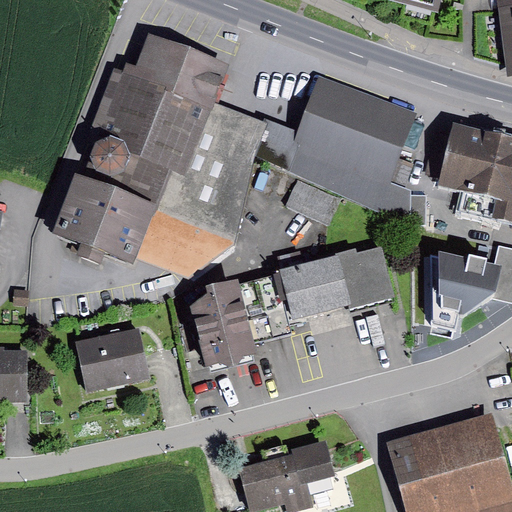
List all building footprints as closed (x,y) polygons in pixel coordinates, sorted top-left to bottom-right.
[(390,0),(437,12),(439,0),(390,0)] [(511,0),(497,0),(499,11),(511,9),(511,0)] [(511,9),(499,11),(503,32),(511,30),(511,9)] [(511,30),(503,32),(506,53),(511,52),(511,30)] [(114,70),(86,143),(170,175),(188,182),(218,105),(233,65),(150,33),(136,69),(127,66),(124,73),(114,70)] [(416,114),(319,77),(297,135),(284,171),(411,226),(411,197),(411,191),(390,185),(416,114)] [(267,124),(218,105),(188,182),(170,175),(153,220),(236,252),(256,158),(267,124)] [(297,135),(267,124),(256,158),(284,171),(297,135)] [(511,141),(455,128),(441,185),(467,191),(462,211),(511,222),(511,141)] [(86,143),(53,236),(81,246),(77,258),(100,267),(105,256),(134,268),(153,220),(170,175),(86,143)] [(298,180),(286,207),(327,224),(339,198),(298,180)] [(426,227),(427,197),(411,197),(411,227),(426,227)] [(511,303),(511,250),(499,247),(495,265),(431,251),(432,325),(456,330),(459,316),(491,299),(511,303)] [(400,313),(385,250),(283,274),(285,283),(298,337),(400,313)] [(206,313),(194,318),(214,380),(272,371),(265,346),(298,337),(285,283),(211,295),(212,304),(206,313)] [(30,292),(14,291),(13,306),(28,308),(30,292)] [(150,380),(139,330),(76,343),(87,393),(150,380)] [(4,349),(0,348),(0,404),(28,405),(28,352),(4,352),(4,349)] [(463,408),(443,413),(446,426),(466,420),(463,408)] [(446,426),(385,443),(404,511),(511,511),(511,482),(493,413),(466,420),(446,426)] [(293,455),(239,469),(250,511),(259,511),(286,505),(287,511),(294,511),(313,507),(308,485),(335,478),(326,443),(292,452),(293,455)]
